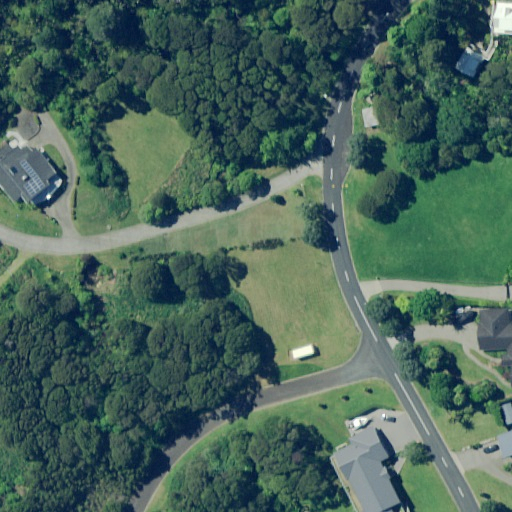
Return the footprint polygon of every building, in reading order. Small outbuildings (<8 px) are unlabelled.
[(511,3),(498,3),(497,32),(511,32),(511,3)] [(471,33),(453,66),(478,79),(495,46),(471,33)] [(41,203),(65,186),(39,149),(34,152),(29,145),(24,148),(22,146),(17,150),(13,145),(0,154),(0,180),(16,202),(25,195),(30,203),(38,198),(41,203)] [(511,324),(511,325),(510,309),(483,310),(484,351),(506,350),(507,370),(511,370),(511,324)] [(511,424),(511,405),(511,403),(501,408),(509,426),(511,424)] [(415,511),(387,460),(392,458),(375,426),(351,439),(354,445),(339,453),(371,511),(415,511)] [(509,457),(511,455),(511,431),(502,435),(509,457)]
